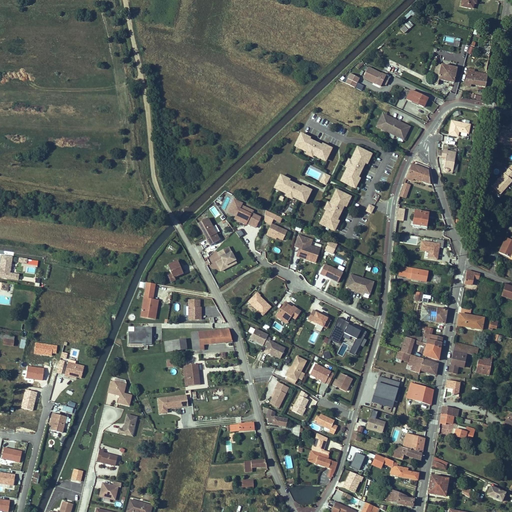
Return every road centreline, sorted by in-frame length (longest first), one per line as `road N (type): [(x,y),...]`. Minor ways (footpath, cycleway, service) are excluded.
road 1 (unclassified): [(153,177),(236,335),(293,511)]
road 2 (secondary): [(461,260),(416,511)]
road 3 (residential): [(379,322),(336,477),(317,511)]
road 4 (residential): [(420,139),(394,195),(379,322)]
road 5 (track): [(153,177),(125,0)]
road 6 (secondary): [(491,108),(463,246)]
road 7 (residential): [(379,322),(257,257)]
